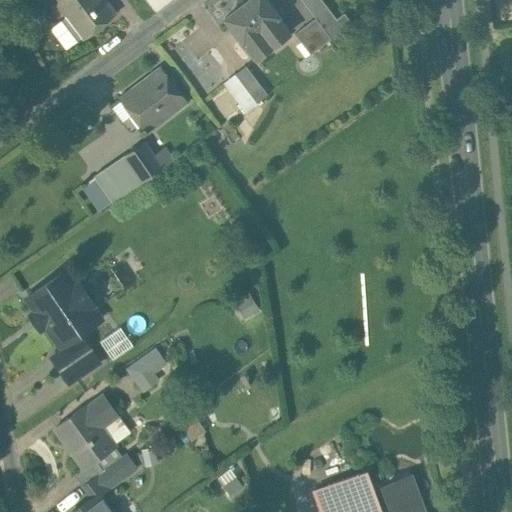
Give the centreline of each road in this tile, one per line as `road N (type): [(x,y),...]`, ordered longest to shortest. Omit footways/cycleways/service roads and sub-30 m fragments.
road 1 (primary): [(499,511),(450,0)]
road 2 (residential): [(0,134),(188,0)]
